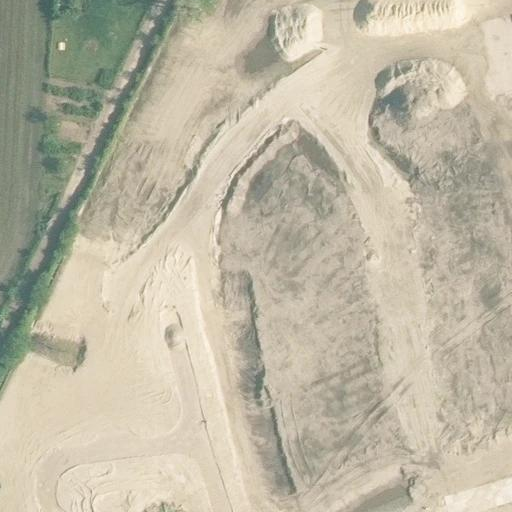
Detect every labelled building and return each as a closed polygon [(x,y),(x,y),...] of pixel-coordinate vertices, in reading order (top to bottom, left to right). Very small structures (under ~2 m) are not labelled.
[(473,51),(452,56),(459,84),(480,78),(473,51)] [(288,95),(276,96),(278,113),(290,112),(288,95)] [(176,108),(165,146),(210,158),(221,120),(176,108)] [(329,208),(334,251),(355,249),(355,250),(357,250),(357,248),(368,247),(366,229),(364,217),(365,217),(365,216),(364,216),(364,212),(364,211),(363,211),(362,203),(329,208)] [(69,294),(69,295),(127,308),(134,276),(75,264),(75,265),(79,266),(73,295),(69,294)] [(215,358),(220,392),(264,385),(259,352),(215,358)] [(140,354),(93,359),(96,389),(99,392),(98,393),(101,396),(102,395),(106,398),(144,394),(140,354)] [(368,357),(326,369),(336,402),(378,389),(368,357)] [(511,463),(511,398),(489,401),(497,466),(511,463)] [(386,429),(344,442),(354,475),(396,461),(386,429)] [(163,470),(144,475),(149,511),(189,511),(183,469),(163,470)] [(303,511),(297,486),(254,496),(258,511),(303,511)]
